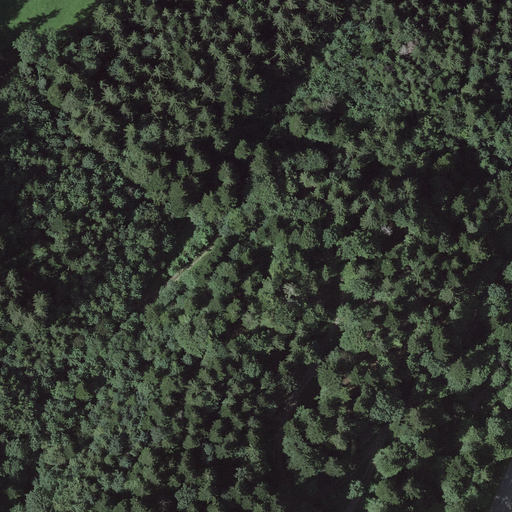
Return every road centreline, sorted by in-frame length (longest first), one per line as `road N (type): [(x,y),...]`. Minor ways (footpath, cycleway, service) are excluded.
road 1 (track): [(117,511),(131,469),(270,251),(318,255),(342,268),(350,283),(350,301),(283,419),(274,454),(279,476),(296,493),(321,495),(380,435)]
road 2 (track): [(305,384),(356,331),(375,298),(377,253),(369,237),(299,200),(274,198),(109,329),(0,453)]
road 3 (track): [(346,511),(380,435),(405,401),(449,365),(511,244)]
